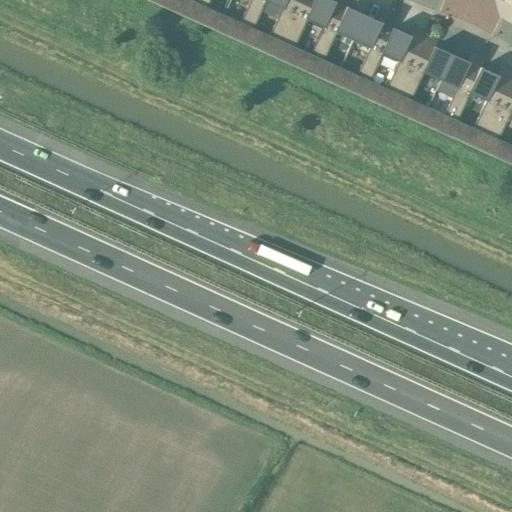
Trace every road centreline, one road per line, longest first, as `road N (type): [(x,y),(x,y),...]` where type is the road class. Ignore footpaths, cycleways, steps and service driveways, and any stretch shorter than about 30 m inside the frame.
road 1 (motorway): [(511,376),(0,144)]
road 2 (motorway): [(0,215),(511,445)]
